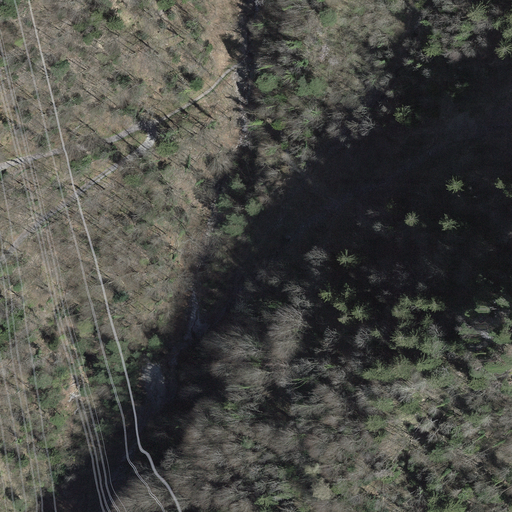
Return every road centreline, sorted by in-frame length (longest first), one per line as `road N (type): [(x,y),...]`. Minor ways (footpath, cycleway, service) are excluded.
road 1 (track): [(0,265),(35,224),(150,143),(155,120)]
road 2 (track): [(286,344),(301,444),(323,511)]
road 3 (track): [(0,167),(155,120)]
